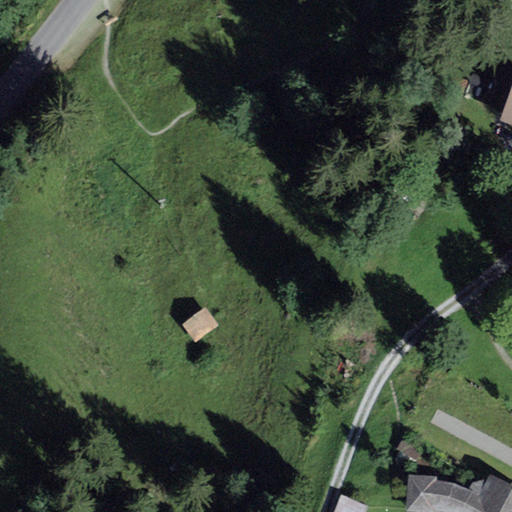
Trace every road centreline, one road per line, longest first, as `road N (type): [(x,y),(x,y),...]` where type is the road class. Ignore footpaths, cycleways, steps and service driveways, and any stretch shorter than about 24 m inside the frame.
road 1 (track): [(327,511),(359,422),(398,352),(511,255)]
road 2 (unclassified): [(76,0),(0,101)]
